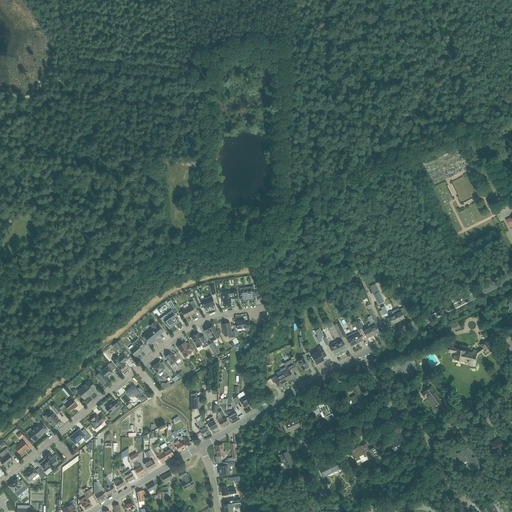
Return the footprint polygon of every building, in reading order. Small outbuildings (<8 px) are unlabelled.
[(370,286),(372,291),(379,304),(384,301),(377,289),(375,284),(370,286)] [(245,287),(245,291),(240,292),(241,301),(255,299),(253,286),(245,287)] [(231,303),(230,298),(232,298),(232,299),(238,298),(237,291),(231,291),(231,292),(230,292),(229,291),(222,292),(223,299),(223,300),(223,302),(224,304),(231,303)] [(201,300),(204,309),(215,305),(212,296),(201,300)] [(171,300),(167,302),(172,310),(175,308),(171,300)] [(182,311),(183,313),(185,318),(195,313),(193,309),(196,307),(193,301),(190,303),(192,306),(182,311)] [(396,314),(399,321),(405,318),(403,315),(407,313),(404,309),(404,307),(399,309),(400,312),(396,314)] [(374,314),(371,309),(370,310),(368,311),(374,322),(368,325),(369,328),(373,335),(373,336),(380,333),(375,324),(377,322),(375,318),(373,314),(374,314)] [(399,321),(396,314),(394,310),(391,312),(389,313),(389,315),(389,317),(390,317),(386,319),(389,325),(392,323),(393,324),(399,321)] [(164,322),(166,325),(169,329),(179,321),(174,313),(168,317),(166,315),(160,319),(163,323),(164,322)] [(245,330),(246,330),(251,329),(250,322),(245,323),(245,320),(240,321),(240,319),(237,320),(237,321),(236,321),(236,325),(237,329),(244,328),(245,330)] [(163,332),(160,328),(157,324),(154,321),(150,325),(152,328),(143,335),(144,336),(147,340),(151,344),(154,342),(153,341),(163,332)] [(339,322),(337,324),(343,336),(344,337),(346,336),(339,322)] [(362,332),(360,329),(356,322),(354,323),(358,331),(352,333),(357,343),(361,341),(361,342),(363,341),(361,337),(360,333),(362,332)] [(222,324),(223,329),(224,336),(229,335),(230,338),(235,337),(234,331),(231,332),(230,323),(222,324)] [(343,336),(337,324),(334,325),(340,338),(343,336)] [(217,337),(215,332),(214,327),(211,328),(211,327),(210,328),(210,327),(207,329),(206,330),(211,341),(216,338),(216,337),(217,337)] [(367,338),(373,335),(369,328),(364,331),(364,330),(364,331),(367,338)] [(319,329),(315,331),(318,336),(316,337),(321,347),(322,348),(326,345),(323,338),(324,338),(319,329)] [(203,348),(203,347),(204,349),(205,349),(206,348),(207,347),(206,346),(209,344),(204,336),(201,337),(198,333),(189,338),(191,337),(197,347),(201,345),(203,348)] [(357,343),(352,333),(346,336),(349,343),(352,347),(354,346),(353,345),(357,343)] [(346,348),(344,343),(342,338),(335,342),(340,351),(346,348)] [(118,341),(114,345),(118,349),(122,346),(118,341)] [(134,347),(130,350),(132,353),(135,357),(140,352),(141,353),(143,351),(141,349),(145,347),(142,343),(141,341),(137,344),(135,341),(132,344),(134,346),(134,347)] [(483,347),(481,349),(483,352),(485,350),(486,352),(492,348),(487,341),(481,345),(483,347)] [(209,344),(215,355),(220,352),(218,349),(217,349),(213,342),(209,344)] [(340,351),(335,342),(329,345),(334,354),(340,351)] [(184,357),(194,350),(192,347),(189,343),(185,345),(184,343),(178,347),(181,351),(180,352),(183,356),(184,356),(184,357)] [(319,351),(312,355),(314,359),(316,364),(324,360),(323,357),(326,355),(324,351),(322,348),(321,347),(317,349),(319,351)] [(451,347),(450,352),(455,353),(454,359),(457,359),(458,360),(461,361),(462,361),(470,362),(470,365),(474,366),(477,354),(479,354),(480,353),(478,350),(474,349),(473,353),(459,349),(459,348),(451,347)] [(165,357),(171,364),(175,362),(178,366),(179,364),(181,366),(184,363),(181,359),(178,355),(175,357),(171,352),(165,357)] [(113,361),(117,366),(120,370),(126,365),(124,363),(129,359),(124,353),(119,358),(118,357),(113,361)] [(301,359),(298,361),(303,370),(308,367),(306,363),(309,361),(305,354),(300,357),(301,359)] [(406,375),(417,369),(411,359),(402,364),(401,362),(394,366),(397,371),(402,368),(406,375)] [(282,372),(283,373),(287,381),(293,378),(290,372),(292,371),(293,372),(297,370),(292,360),(288,362),(290,365),(281,370),(282,372)] [(155,372),(156,371),(158,374),(162,371),(163,374),(166,371),(167,372),(170,370),(163,361),(161,363),(159,362),(153,367),(153,368),(152,368),(155,372)] [(94,373),(94,374),(96,376),(100,380),(103,384),(109,379),(107,377),(113,372),(112,372),(116,369),(111,363),(107,366),(108,366),(103,371),(102,370),(99,373),(98,371),(97,371),(94,373)] [(284,383),(287,381),(283,373),(277,376),(276,375),(270,379),(274,384),(273,383),(275,382),(279,388),(279,387),(284,384),(285,384),(284,383)] [(161,384),(164,388),(170,384),(167,380),(161,384)] [(78,392),(81,395),(84,399),(90,394),(91,395),(94,392),(92,390),(96,388),(90,381),(83,386),(84,387),(78,392)] [(142,395),(145,392),(140,387),(137,389),(133,384),(134,384),(133,384),(128,388),(128,389),(128,388),(129,389),(126,392),(129,396),(130,395),(131,395),(132,396),(133,396),(134,395),(135,396),(140,393),(142,395)] [(357,385),(352,388),(356,394),(351,398),(353,403),(356,407),(366,400),(361,391),(357,386),(357,385)] [(435,406),(439,403),(441,400),(432,388),(429,390),(428,389),(424,392),(422,394),(425,397),(427,396),(435,406)] [(242,396),(239,398),(240,400),(240,401),(244,407),(245,406),(245,407),(247,406),(247,405),(250,403),(245,394),(242,396)] [(64,404),(69,411),(74,407),(75,408),(78,405),(72,398),(64,404)] [(114,400),(105,408),(110,413),(119,406),(120,408),(123,406),(119,401),(116,403),(114,400)] [(55,404),(51,407),(57,414),(61,410),(55,404)] [(331,414),(328,407),(326,405),(325,405),(320,408),(321,412),(322,412),(325,417),(326,416),(330,426),(340,421),(337,415),(334,417),(332,413),(331,414)] [(227,413),(228,416),(231,421),(239,417),(236,412),(239,411),(237,408),(235,410),(234,409),(227,413)] [(44,417),(46,419),(49,423),(50,422),(53,426),(60,421),(53,413),(49,417),(47,414),(48,414),(47,414),(44,417)] [(95,429),(99,426),(103,422),(102,422),(106,419),(102,414),(99,416),(100,417),(99,418),(97,415),(89,422),(95,429)] [(207,423),(209,426),(211,430),(218,426),(214,420),(212,416),(208,418),(210,422),(207,423)] [(217,420),(219,422),(221,427),(229,423),(226,417),(223,419),(222,417),(217,420)] [(283,427),(281,421),(277,423),(281,431),(285,430),(284,428),(287,427),(289,431),(293,430),(293,429),(301,425),(298,418),(286,424),(286,425),(283,427)] [(198,429),(199,430),(202,434),(204,437),(210,433),(202,420),(197,423),(200,428),(198,429)] [(48,430),(44,426),(41,422),(27,434),(34,442),(39,438),(39,437),(48,430)] [(390,437),(389,438),(393,446),(390,448),(394,454),(398,452),(399,451),(399,450),(399,449),(398,447),(406,443),(403,436),(405,435),(406,434),(406,433),(403,426),(402,427),(400,429),(399,428),(399,429),(397,430),(397,429),(396,429),(397,431),(394,433),(393,432),(392,432),(389,433),(390,437)] [(73,435),(70,438),(75,444),(76,443),(77,444),(79,442),(79,441),(83,437),(86,441),(91,437),(84,429),(82,432),(80,429),(76,432),(76,433),(74,435),(73,435)] [(184,438),(189,446),(192,444),(189,440),(188,438),(186,439),(185,437),(184,438)] [(499,440),(491,444),(495,451),(506,445),(504,442),(502,437),(498,439),(499,440)] [(15,448),(20,454),(28,447),(23,441),(15,448)] [(179,451),(185,448),(182,442),(179,443),(178,441),(176,442),(177,444),(175,445),(179,451)] [(161,462),(164,460),(160,452),(159,452),(156,447),(158,446),(156,443),(153,446),(157,453),(156,454),(161,462)] [(351,450),(356,461),(360,459),(362,462),(368,459),(366,456),(367,455),(371,454),(372,455),(379,452),(376,444),(374,444),(373,445),(374,447),(369,450),(366,443),(362,445),(362,447),(359,448),(358,447),(352,450),(351,450)] [(218,456),(226,455),(225,451),(223,451),(222,444),(216,445),(218,456)] [(168,445),(162,449),(163,450),(168,458),(174,455),(170,449),(168,445)] [(0,460),(2,462),(5,466),(13,460),(9,455),(11,453),(7,448),(0,453),(0,455),(3,458),(0,460)] [(457,454),(462,464),(468,460),(472,469),(480,465),(476,456),(473,458),(468,448),(457,454)] [(168,458),(163,450),(160,452),(164,460),(168,458)] [(287,469),(290,467),(294,465),(288,451),(280,455),(287,469)] [(50,466),(56,460),(50,453),(44,458),(45,460),(40,464),(44,469),(49,465),(50,466)] [(145,472),(143,468),(142,466),(140,466),(137,460),(140,458),(137,454),(136,453),(130,457),(130,458),(136,467),(136,466),(137,468),(135,469),(139,476),(145,472)] [(156,465),(153,461),(152,461),(151,459),(145,463),(149,470),(156,465)] [(220,475),(230,474),(229,466),(234,466),(234,461),(222,463),(222,466),(219,466),(220,475)] [(341,466),(339,461),(333,464),(331,462),(324,465),(325,466),(320,468),(324,476),(333,471),(333,470),(341,466)] [(23,475),(28,482),(29,481),(30,481),(32,480),(32,478),(38,473),(43,479),(46,476),(39,468),(36,471),(33,467),(23,475)] [(130,469),(124,472),(126,476),(125,476),(126,477),(129,482),(135,478),(132,474),(131,471),(130,469)] [(184,469),(178,473),(181,478),(182,478),(184,481),(181,483),(184,489),(188,487),(188,488),(190,489),(192,488),(192,486),(191,485),(194,483),(191,477),(189,478),(187,475),(188,475),(184,469)] [(174,478),(173,476),(170,471),(161,477),(164,483),(174,478)] [(109,485),(104,488),(105,490),(108,494),(115,490),(113,486),(112,485),(110,480),(107,476),(105,478),(107,482),(109,485)] [(17,479),(9,486),(14,491),(18,496),(28,487),(26,484),(22,480),(20,482),(17,479)] [(114,482),(115,484),(118,488),(125,484),(122,479),(120,481),(119,479),(114,482)] [(94,482),(94,494),(96,496),(98,500),(105,496),(103,492),(100,486),(97,482),(94,482)] [(157,488),(157,487),(154,482),(146,487),(150,494),(154,492),(154,491),(154,490),(157,488)] [(319,483),(316,495),(325,498),(326,494),(322,493),(325,485),(319,483)] [(228,487),(226,487),(221,488),(222,495),(228,494),(236,493),(235,488),(228,489),(228,487)] [(92,488),(89,489),(84,493),(86,497),(80,500),(85,508),(91,504),(88,499),(87,498),(93,494),(91,492),(93,492),(92,488)] [(136,491),(137,496),(139,505),(145,504),(143,495),(144,494),(143,490),(136,491)] [(78,505),(74,499),(70,502),(69,503),(70,505),(62,509),(64,511),(63,511),(77,511),(74,507),(78,505)] [(224,511),(231,511),(232,511),(232,508),(235,507),(235,505),(241,504),(240,499),(234,500),(234,503),(224,504),(224,511)] [(135,508),(134,506),(132,501),(126,505),(129,510),(126,511),(132,511),(131,510),(135,508)] [(491,506),(490,506),(486,509),(487,511),(498,511),(494,504),(493,503),(490,504),(491,505),(490,505),(491,505),(491,506)]
